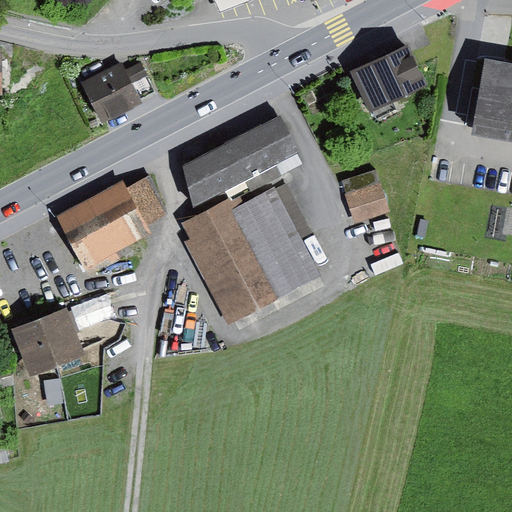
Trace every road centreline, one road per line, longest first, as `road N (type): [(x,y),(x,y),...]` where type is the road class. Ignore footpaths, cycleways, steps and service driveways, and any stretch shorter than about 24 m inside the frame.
road 1 (primary): [(286,58),(0,207)]
road 2 (residential): [(286,58),(259,36),(239,32),(89,47),(0,32)]
road 3 (primary): [(400,0),(286,58)]
